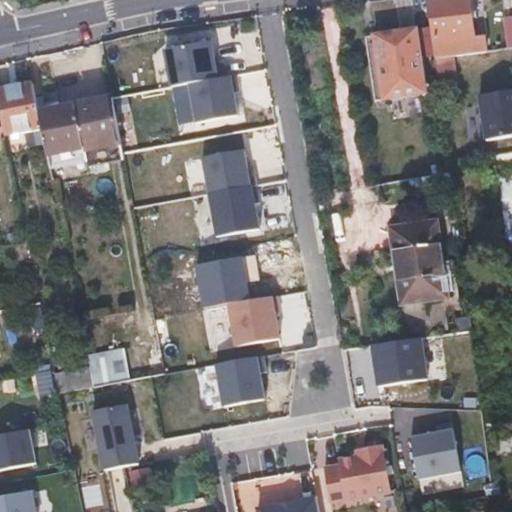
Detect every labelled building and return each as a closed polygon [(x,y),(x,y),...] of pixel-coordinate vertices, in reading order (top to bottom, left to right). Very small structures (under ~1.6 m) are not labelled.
[(487,32),(482,33),(476,34),(470,0),(430,0),(439,57),(489,49),(487,32)] [(417,30),(397,33),(376,35),(384,99),(426,93),(417,30)] [(377,100),(384,99),(376,35),(367,37),(377,100)] [(215,41),(167,50),(173,85),(222,76),(215,41)] [(236,77),(191,85),(198,122),(242,114),(236,77)] [(41,126),(39,112),(33,83),(0,90),(0,115),(4,134),(41,126)] [(511,91),(480,96),(486,140),(511,135),(511,91)] [(113,98),(78,105),(87,158),(88,160),(88,163),(123,156),(113,98)] [(78,105),(39,112),(41,126),(49,166),(87,158),(78,105)] [(249,151),(204,159),(218,239),(264,231),(249,151)] [(203,158),(184,161),(189,189),(207,186),(203,158)] [(511,237),(511,175),(502,177),(508,238),(511,237)] [(401,303),(423,300),(445,297),(435,224),(392,229),(401,303)] [(276,298),(230,307),(238,348),(284,339),(276,298)] [(425,339),(375,346),(381,387),(432,379),(425,339)] [(217,366),(223,406),(271,399),(265,359),(217,366)] [(52,373),(54,383),(56,392),(91,387),(87,366),(52,373)] [(132,405),(94,413),(105,471),(144,463),(132,405)] [(32,430),(0,435),(0,470),(38,464),(32,430)] [(457,430),(412,438),(420,479),(464,470),(457,430)] [(357,465),(326,469),(332,506),(397,496),(390,445),(355,450),(357,465)] [(39,511),(35,490),(0,496),(0,511),(39,511)] [(322,511),(321,499),(260,510),(260,511),(322,511)]
